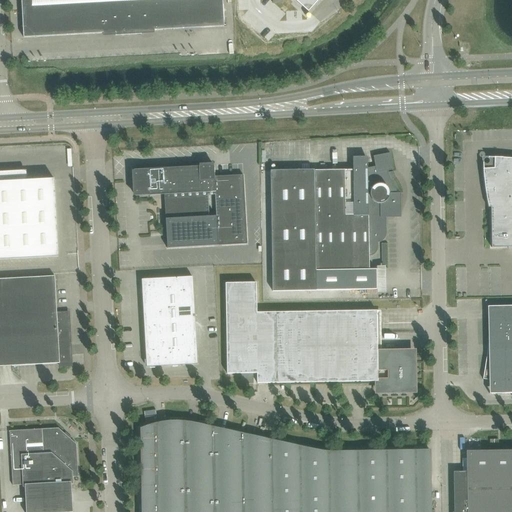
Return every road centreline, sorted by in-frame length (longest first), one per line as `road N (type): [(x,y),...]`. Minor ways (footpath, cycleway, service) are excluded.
road 1 (secondary): [(434,79),(361,83),(273,103),(91,113)]
road 2 (secondary): [(92,124),(435,106)]
road 3 (unclassified): [(442,421),(350,423),(207,390),(108,393)]
road 4 (unclassified): [(442,421),(435,106)]
road 5 (unknown): [(130,165),(241,162),(251,178),(255,233),(230,249),(135,249)]
road 6 (unclassified): [(108,393),(92,124)]
road 7 (unknown): [(0,43),(201,37)]
road 8 (unknown): [(439,284),(409,284),(403,275),(407,165)]
